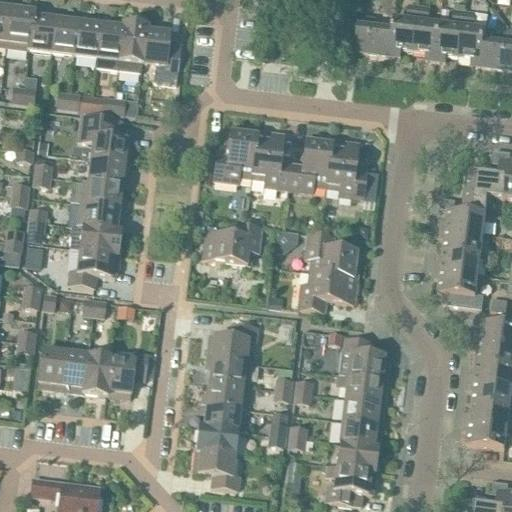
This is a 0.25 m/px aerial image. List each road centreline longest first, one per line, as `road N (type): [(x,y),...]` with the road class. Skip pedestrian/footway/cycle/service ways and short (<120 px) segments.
road 1 (residential): [(425,469),(440,351),(388,297),(412,128)]
road 2 (residential): [(147,481),(170,297),(136,293)]
road 3 (residential): [(412,128),(220,97)]
road 4 (residential): [(220,97),(234,13),(161,0)]
road 5 (residential): [(9,460),(32,446),(126,459),(147,481)]
